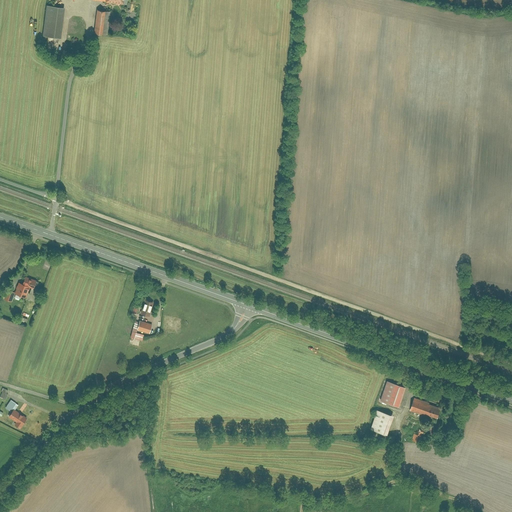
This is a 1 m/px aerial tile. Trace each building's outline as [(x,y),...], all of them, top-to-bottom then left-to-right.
[(47,6),(43,36),(61,38),(66,8),(47,6)] [(97,10),(94,32),(108,34),(110,11),(97,10)] [(26,297),(27,292),(37,296),(39,290),(34,288),(37,281),(25,277),(23,284),(18,282),(14,292),(7,290),(4,299),(11,301),(15,293),(26,297)] [(140,314),(149,317),(154,302),(145,299),(140,314)] [(149,334),(152,324),(136,319),(131,336),(142,340),(144,334),(137,332),(137,330),(149,334)] [(387,381),(380,401),(399,407),(406,387),(387,381)] [(414,398),(410,411),(425,416),(426,414),(438,418),(442,408),(414,398)] [(11,400),(5,408),(11,412),(8,417),(17,422),(15,425),(20,429),(27,418),(15,410),(18,405),(11,400)] [(394,416),(377,410),(370,429),(387,435),(394,416)] [(426,428),(409,422),(407,428),(415,431),(412,440),(419,443),(422,434),(424,435),(426,428)]
